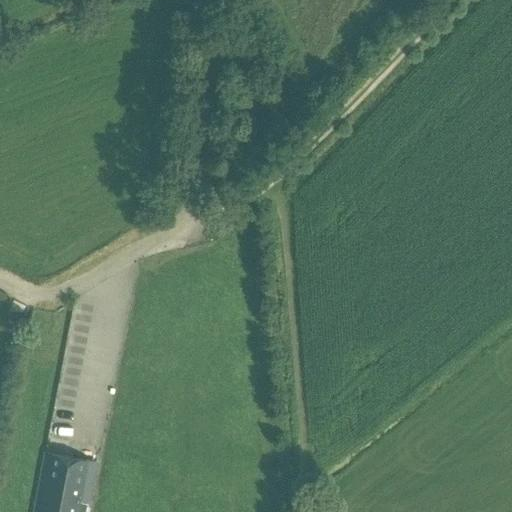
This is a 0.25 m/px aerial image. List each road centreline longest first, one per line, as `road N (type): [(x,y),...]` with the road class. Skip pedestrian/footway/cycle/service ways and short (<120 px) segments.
road 1 (unclassified): [(201,0),(208,48),(190,218),(51,296),(0,280)]
road 2 (track): [(190,218),(256,196),(455,0)]
road 3 (track): [(274,179),(307,511)]
